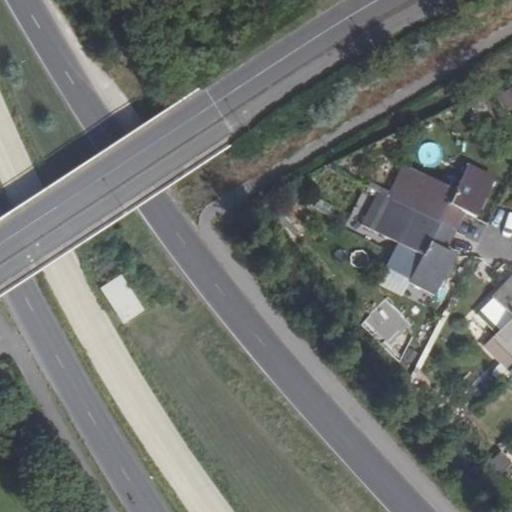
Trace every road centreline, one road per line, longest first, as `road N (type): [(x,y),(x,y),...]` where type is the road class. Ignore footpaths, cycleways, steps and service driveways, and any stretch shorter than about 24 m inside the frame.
road 1 (primary): [(415,511),(268,351),(186,245),(23,0)]
road 2 (unclassified): [(0,243),(377,0)]
road 3 (primary): [(0,243),(47,340),(150,511)]
